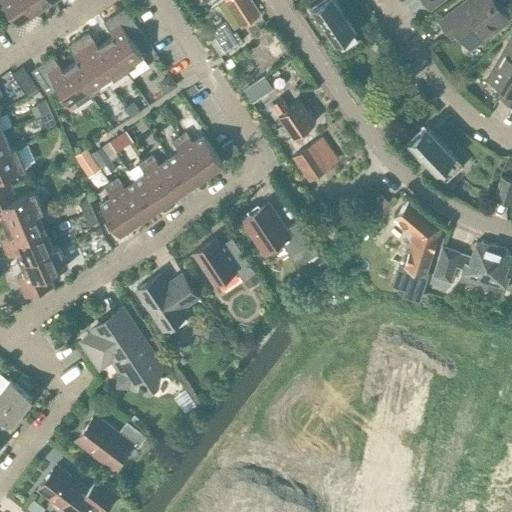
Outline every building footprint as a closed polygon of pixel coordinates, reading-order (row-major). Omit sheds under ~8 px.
[(4,0),(19,20),(36,9),(30,0),(4,0)] [(30,0),(36,9),(49,0),(30,0)] [(220,0),(218,2),(219,3),(235,27),(242,22),(243,24),(261,12),(253,0),(220,0)] [(335,43),(357,28),(337,0),(323,0),(311,8),(335,43)] [(465,0),(439,19),(449,32),(455,27),(471,48),(510,20),(503,10),(493,5),(494,0),(465,0)] [(114,34),(106,40),(126,69),(145,56),(132,37),(143,30),(126,5),(104,20),(114,34)] [(234,32),(226,20),(212,29),(227,51),(243,40),(237,30),(234,32)] [(78,38),(108,81),(126,69),(106,40),(100,44),(90,30),(78,38)] [(511,101),(511,36),(511,35),(486,77),(509,90),(505,98),(511,101)] [(70,64),(90,93),(108,81),(78,38),(68,44),(78,58),(70,64)] [(32,69),(49,93),(59,86),(72,105),(90,93),(70,64),(64,68),(54,54),(32,69)] [(29,96),(35,92),(40,89),(23,64),(12,72),(29,96)] [(171,72),(159,80),(167,92),(179,84),(171,72)] [(282,95),(273,102),(295,135),(317,120),(301,97),(289,105),(282,95)] [(37,101),(43,113),(51,109),(46,97),(37,101)] [(48,125),(57,121),(51,109),(43,113),(48,125)] [(446,182),(447,181),(464,164),(427,124),(408,143),(446,182)] [(3,130),(0,131),(0,153),(10,149),(10,148),(3,130)] [(186,130),(179,135),(205,174),(206,174),(223,162),(204,134),(193,141),(186,130)] [(179,150),(170,156),(189,185),(205,174),(179,135),(172,140),(179,150)] [(313,142),(294,155),(310,178),(329,165),(339,158),(323,135),(313,142)] [(222,146),(229,157),(239,149),(232,138),(222,146)] [(0,189),(11,185),(6,174),(25,166),(16,145),(10,148),(10,149),(0,153),(0,189)] [(94,151),(91,152),(95,158),(98,163),(101,166),(101,167),(111,160),(101,145),(94,151)] [(88,147),(75,155),(82,166),(86,171),(98,163),(95,158),(91,152),(88,147)] [(145,158),(171,197),(189,185),(170,156),(159,164),(152,153),(145,158)] [(145,173),(134,180),(155,208),(171,197),(145,158),(138,163),(145,173)] [(511,176),(502,174),(496,195),(495,197),(511,202),(511,201),(511,176)] [(111,181),(137,220),(155,208),(134,180),(125,187),(118,176),(111,181)] [(111,196),(101,203),(120,231),(137,220),(111,181),(104,185),(111,196)] [(0,215),(1,215),(5,225),(37,211),(38,212),(44,209),(35,189),(16,197),(11,185),(0,189),(0,215)] [(80,201),(85,213),(93,209),(88,197),(80,201)] [(379,198),(366,214),(377,222),(389,206),(379,198)] [(408,237),(410,238),(412,239),(404,263),(411,265),(426,270),(441,226),(410,198),(395,215),(408,226),(406,227),(406,231),(408,237)] [(283,244),(298,266),(319,252),(298,220),(286,228),(268,201),(242,218),(265,251),(277,243),(283,244)] [(90,225),(99,221),(93,209),(85,213),(90,225)] [(1,238),(5,247),(45,230),(38,212),(37,211),(5,225),(9,235),(1,238)] [(45,230),(5,247),(9,256),(17,252),(21,262),(53,248),(53,247),(45,230)] [(215,237),(195,250),(217,283),(236,271),(237,270),(244,279),(256,271),(238,244),(226,251),(221,244),(215,237)] [(444,244),(434,273),(435,273),(432,282),(448,288),(451,279),(452,279),(457,264),(463,266),(459,276),(504,291),(510,273),(506,272),(511,253),(511,252),(508,251),(509,248),(482,239),(481,242),(476,240),(471,256),(462,253),(463,250),(444,244)] [(18,275),(27,296),(53,285),(48,273),(68,265),(59,245),(53,247),(53,248),(21,262),(25,272),(18,275)] [(411,265),(402,293),(407,294),(420,299),(426,280),(427,278),(429,271),(426,270),(411,265)] [(256,271),(244,279),(249,286),(261,278),(256,271)] [(137,288),(164,328),(187,313),(183,306),(198,295),(183,272),(167,283),(160,273),(137,288)] [(95,331),(82,340),(100,366),(116,355),(123,365),(119,381),(144,387),(145,382),(153,384),(157,381),(157,377),(158,377),(161,363),(123,307),(93,328),(95,331)] [(218,326),(209,332),(216,342),(224,336),(218,326)] [(348,368),(337,411),(362,417),(373,375),(367,373),(370,361),(347,356),(344,367),(348,368)] [(0,428),(0,429),(7,420),(7,419),(11,422),(10,423),(11,424),(19,413),(32,396),(33,397),(34,396),(30,392),(36,384),(21,373),(15,381),(10,377),(9,378),(10,379),(0,391),(0,428)] [(442,382),(436,409),(478,420),(485,393),(442,382)] [(436,409),(429,436),(472,446),(478,420),(436,409)] [(132,442),(138,446),(147,435),(133,425),(129,421),(127,420),(119,430),(95,412),(76,438),(113,467),(132,442)] [(500,413),(497,424),(505,426),(508,415),(500,413)] [(134,414),(129,421),(133,425),(139,417),(134,414)] [(497,424),(494,436),(502,438),(505,426),(497,424)] [(297,442),(283,461),(318,488),(333,468),(314,453),(321,442),(302,428),(294,439),(297,442)] [(424,456),(419,476),(454,484),(459,465),(424,456)] [(39,487),(52,497),(49,501),(62,510),(64,507),(71,511),(83,511),(89,505),(97,511),(103,511),(119,493),(97,477),(89,488),(56,463),(39,487)] [(485,472),(482,483),(490,485),(493,474),(485,472)] [(419,476),(414,495),(450,504),(454,484),(419,476)] [(501,476),(498,487),(506,489),(509,478),(501,476)] [(262,495),(249,511),(281,511),(283,511),(278,507),(285,497),(266,483),(259,493),(262,495)] [(414,495),(409,511),(447,511),(450,504),(414,495)] [(33,498),(26,506),(33,511),(41,511),(45,507),(33,498)] [(479,499),(476,510),(482,511),(483,511),(486,500),(479,499)] [(494,502),(491,511),(499,511),(502,504),(494,502)]
